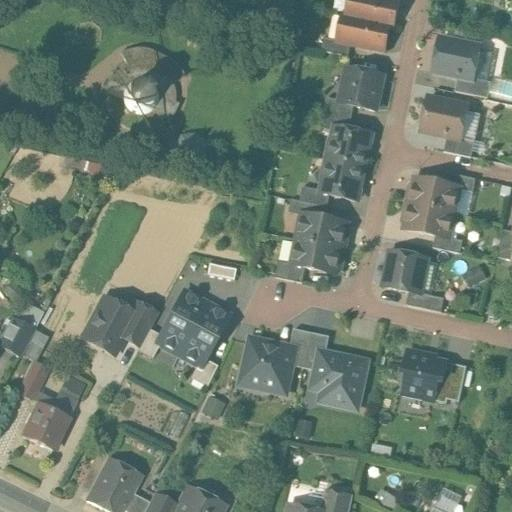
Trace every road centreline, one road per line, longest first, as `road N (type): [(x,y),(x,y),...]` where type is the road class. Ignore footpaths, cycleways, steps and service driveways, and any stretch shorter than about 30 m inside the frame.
road 1 (residential): [(357,304),(511,338)]
road 2 (residential): [(421,0),(389,152)]
road 3 (residential): [(389,152),(511,179)]
